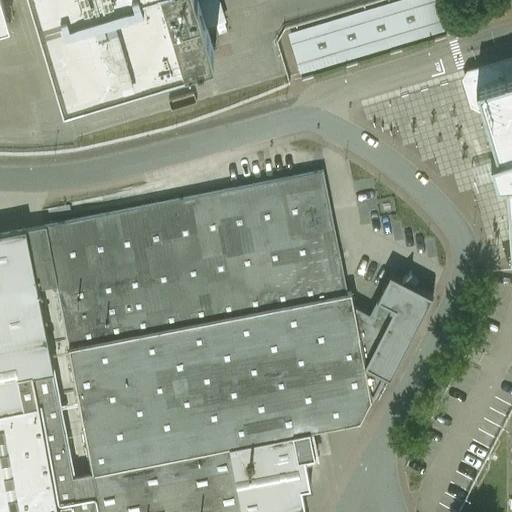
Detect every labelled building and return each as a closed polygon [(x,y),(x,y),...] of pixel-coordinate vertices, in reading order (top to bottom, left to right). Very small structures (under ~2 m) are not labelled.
[(0,0),(0,29),(10,27),(2,0),(0,0)] [(34,0),(64,99),(187,62),(187,61),(215,53),(206,25),(224,19),(218,0),(34,0)] [(435,0),(400,0),(289,33),(300,73),(444,31),(435,0)] [(511,76),(499,81),(497,75),(490,71),(473,77),(469,83),(474,98),(481,102),(498,156),(491,158),(498,181),(506,181),(511,253),(511,252),(511,76)] [(336,168),(324,171),(327,188),(340,185),(336,168)] [(324,170),(45,225),(95,490),(93,511),(289,511),(304,509),(300,490),(310,488),(305,459),(315,457),(310,431),(360,421),(372,398),(355,306),(352,292),(348,292),(327,188),(324,171),(324,170)] [(71,511),(72,510),(75,495),(25,229),(0,234),(0,511),(71,511)] [(391,274),(371,314),(355,306),(372,398),(384,374),(390,378),(433,296),(391,274)]
